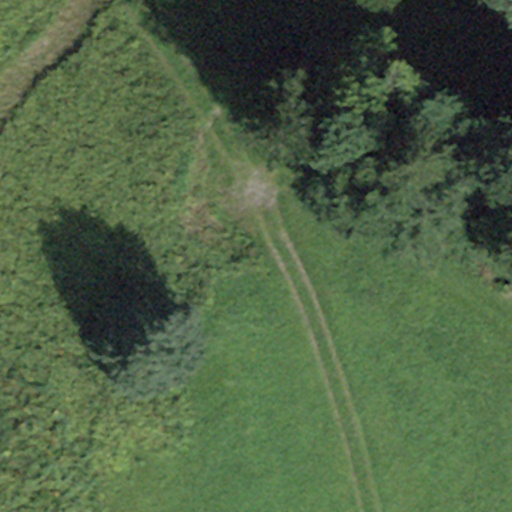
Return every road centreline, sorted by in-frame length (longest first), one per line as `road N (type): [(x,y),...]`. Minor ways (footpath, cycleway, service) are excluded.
road 1 (track): [(368,511),(295,263),(226,129),(131,0)]
road 2 (track): [(248,171),(320,200),(511,323)]
